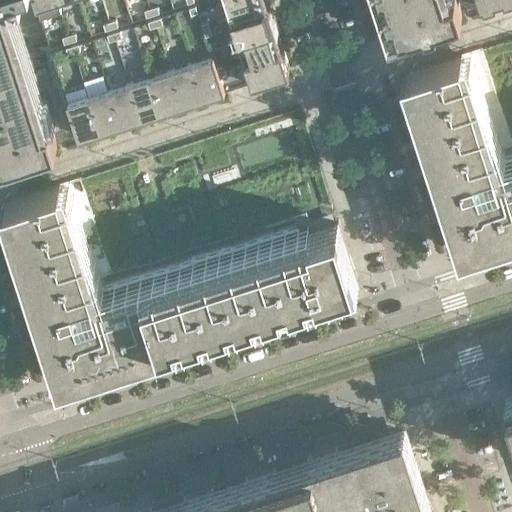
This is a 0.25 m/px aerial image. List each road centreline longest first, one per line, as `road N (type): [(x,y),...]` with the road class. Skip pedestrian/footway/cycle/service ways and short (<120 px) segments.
road 1 (tertiary): [(419,317),(15,444)]
road 2 (tertiary): [(33,499),(435,370)]
road 3 (residential): [(419,317),(318,0)]
road 4 (residential): [(435,370),(482,511)]
